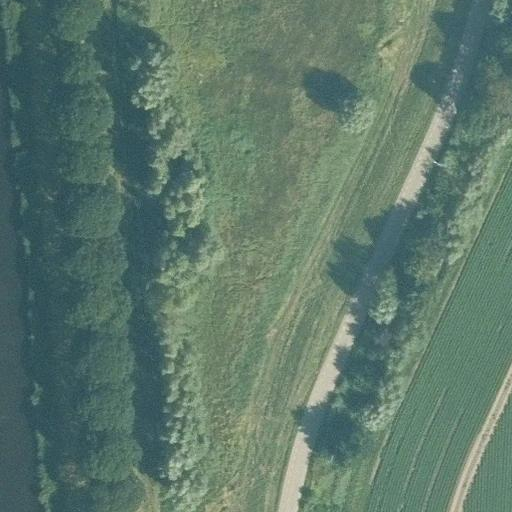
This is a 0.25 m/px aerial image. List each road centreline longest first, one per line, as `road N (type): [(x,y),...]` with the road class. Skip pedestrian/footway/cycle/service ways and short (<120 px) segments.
road 1 (unclassified): [(290,511),(310,424),(449,101),(482,0)]
road 2 (track): [(32,0),(89,511)]
